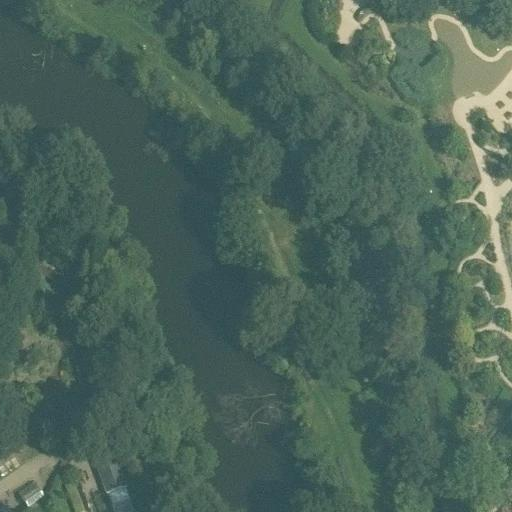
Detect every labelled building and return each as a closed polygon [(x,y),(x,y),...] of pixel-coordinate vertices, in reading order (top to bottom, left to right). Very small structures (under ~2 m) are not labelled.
[(238,170),(247,188),(265,179),(256,161),(238,170)] [(0,357),(34,333),(0,287),(0,357)] [(298,339),(304,358),(322,352),(317,333),(298,339)] [(134,511),(120,472),(101,479),(112,511),(134,511)] [(31,481),(15,491),(24,505),(40,494),(31,481)]
